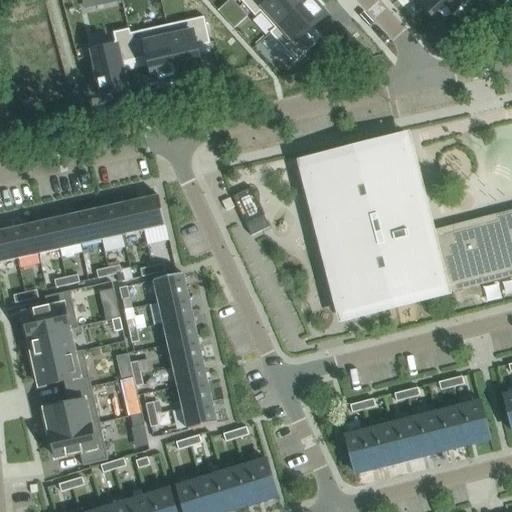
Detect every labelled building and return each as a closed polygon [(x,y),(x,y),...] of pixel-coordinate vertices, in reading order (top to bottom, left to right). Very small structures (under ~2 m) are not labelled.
[(115,0),(82,0),(85,10),(116,2),(115,0)] [(247,0),(243,4),(255,18),(260,13),(275,29),(269,34),(270,34),(307,0),(247,0)] [(307,0),(270,34),(296,63),(317,44),(307,34),(327,16),(320,8),(323,6),(317,0),(307,0)] [(427,0),(422,5),(440,24),(451,14),(453,17),(470,2),(467,0),(427,0)] [(204,17),(166,26),(179,83),(182,83),(182,82),(193,80),(193,76),(202,74),(196,48),(210,45),(204,17)] [(129,30),(128,30),(135,62),(149,59),(155,85),(164,83),(165,86),(176,84),(179,83),(166,26),(130,34),(129,30)] [(115,43),(91,48),(95,66),(91,67),(95,83),(99,82),(102,97),(127,91),(122,65),(135,62),(128,30),(113,33),(115,43)] [(403,143),(307,168),(345,315),(511,271),(511,212),(495,217),(496,222),(428,239),(403,143)] [(166,226),(159,197),(137,202),(144,231),(166,226)] [(144,231),(137,202),(116,207),(123,236),(144,231)] [(123,236),(116,207),(95,212),(101,241),(123,236)] [(101,241),(95,212),(74,217),(80,246),(101,241)] [(80,246),(74,217),(53,221),(59,250),(80,246)] [(59,250),(53,221),(32,226),(38,255),(59,250)] [(38,255),(32,226),(11,231),(17,260),(38,255)] [(0,263),(17,260),(11,231),(0,233),(0,263)] [(164,265),(152,267),(154,275),(165,273),(164,265)] [(120,266),(108,269),(110,277),(121,274),(120,266)] [(154,275),(152,267),(140,270),(142,278),(154,275)] [(110,277),(108,269),(96,272),(98,279),(110,277)] [(154,281),(159,304),(188,297),(183,275),(154,281)] [(79,284),(77,276),(66,278),(67,286),(79,284)] [(67,286),(66,278),(54,281),(56,289),(67,286)] [(130,299),(127,287),(119,289),(122,301),(130,299)] [(37,291),(25,294),(27,302),(38,299),(37,291)] [(25,320),(21,321),(25,337),(29,336),(29,340),(69,331),(70,331),(78,329),(70,292),(45,298),(47,310),(35,312),(35,313),(24,315),(25,320)] [(27,302),(25,294),(13,296),(15,304),(27,302)] [(193,318),(188,297),(159,304),(164,325),(193,318)] [(117,308),(104,311),(106,321),(119,318),(117,308)] [(197,339),(193,318),(164,325),(168,346),(197,339)] [(126,321),(129,332),(137,331),(134,319),(126,321)] [(31,349),(28,350),(31,364),(75,354),(74,353),(70,331),(69,331),(29,340),(31,349)] [(139,342),(137,331),(129,332),(132,344),(139,342)] [(202,360),(197,339),(168,346),(173,367),(202,360)] [(75,354),(31,364),(35,382),(39,381),(40,388),(63,383),(66,395),(92,389),(83,351),(74,353),(75,354)] [(207,381),(202,360),(173,367),(178,388),(207,381)] [(140,374),(138,362),(130,364),(133,376),(140,374)] [(143,386),(140,374),(133,376),(135,388),(143,386)] [(462,377),(450,380),(452,388),(464,385),(462,377)] [(452,388),(450,380),(439,383),(441,391),(452,388)] [(212,402),(207,381),(178,388),(183,409),(212,402)] [(46,418),(43,419),(47,437),(100,425),(92,389),(66,395),(69,406),(45,412),(46,418)] [(418,389),(406,392),(408,400),(420,397),(418,389)] [(408,400),(406,392),(394,395),(396,403),(408,400)] [(137,397),(126,399),(130,417),(141,415),(137,397)] [(373,400),(362,403),(364,411),(375,408),(373,400)] [(217,424),(212,402),(183,409),(188,431),(217,424)] [(145,405),(148,417),(156,415),(153,403),(145,405)] [(364,411),(362,403),(350,406),(352,414),(364,411)] [(480,403),(458,409),(467,446),(490,440),(480,403)] [(458,409),(435,414),(445,452),(467,446),(458,409)] [(435,414),(413,420),(423,458),(445,452),(435,414)] [(144,426),(141,415),(130,417),(133,429),(144,426)] [(158,427),(156,415),(148,417),(151,428),(158,427)] [(413,420),(391,426),(401,463),(423,458),(413,420)] [(100,425),(47,437),(51,454),(55,454),(57,460),(68,457),(68,458),(80,455),(82,467),(108,461),(100,425)] [(391,426),(369,431),(378,469),(401,463),(391,426)] [(246,428),(235,432),(237,439),(249,436),(246,428)] [(378,469),(369,431),(346,437),(356,475),(378,469)] [(237,439),(235,432),(223,435),(226,443),(237,439)] [(199,436),(188,440),(190,448),(201,444),(199,436)] [(190,448),(188,440),(176,443),(178,451),(190,448)] [(136,462),(138,470),(150,466),(147,458),(136,462)] [(123,459),(112,463),(114,470),(126,467),(123,459)] [(266,461),(244,468),(255,505),(278,498),(266,461)] [(114,470),(112,463),(100,466),(103,474),(114,470)] [(244,468),(222,475),(233,511),(255,505),(244,468)] [(222,475),(200,481),(209,511),(231,511),(233,511),(222,475)] [(82,478),(70,482),(72,490),(84,486),(82,478)] [(209,511),(200,481),(177,488),(184,511),(209,511)] [(72,490),(70,482),(59,485),(61,493),(72,490)] [(175,511),(169,491),(147,497),(151,511),(175,511)] [(151,511),(147,497),(125,504),(127,511),(151,511)]
